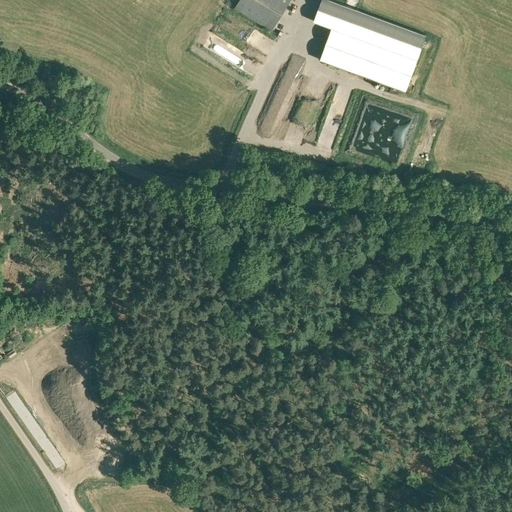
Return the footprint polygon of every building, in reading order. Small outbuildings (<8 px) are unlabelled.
[(239,0),(234,8),(271,31),(290,0),(239,0)] [(427,35),(331,0),(321,0),(313,22),(332,28),(321,60),(406,91),(427,35)] [(295,147),(302,150),(308,136),(302,133),(295,147)] [(227,237),(228,262),(238,261),(237,237),(227,237)] [(92,330),(82,330),(82,339),(92,339),(92,330)] [(14,349),(9,336),(0,339),(0,346),(3,353),(14,349)]
